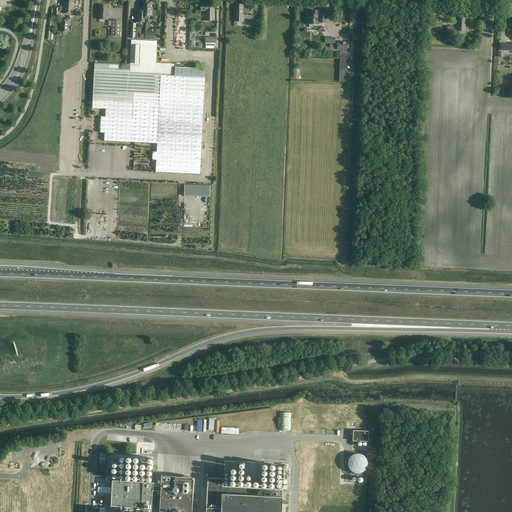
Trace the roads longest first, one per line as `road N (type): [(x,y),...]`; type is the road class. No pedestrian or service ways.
road 1 (motorway): [(511,293),(0,273)]
road 2 (motorway): [(0,397),(79,389),(242,332),(490,325)]
road 3 (motorway): [(0,305),(490,325)]
road 4 (track): [(356,362),(325,374),(0,426)]
